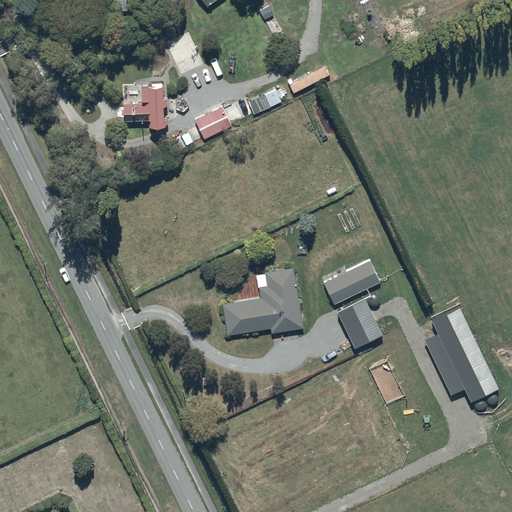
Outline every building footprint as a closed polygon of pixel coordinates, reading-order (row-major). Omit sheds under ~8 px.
[(141,97),(125,98),(127,121),(149,119),(150,128),(167,126),(163,84),(140,86),(141,97)] [(251,100),(257,114),(282,102),(275,89),(251,100)] [(232,119),(250,110),(244,99),(227,107),(232,119)] [(231,125),(223,106),(197,118),(205,137),(231,125)] [(201,136),(195,126),(175,138),(181,147),(201,136)] [(336,303),(382,281),(371,258),(325,280),(336,303)] [(260,295),(224,301),(230,335),(276,327),(277,332),(305,327),(295,267),(264,272),(266,281),(258,283),(260,295)]
